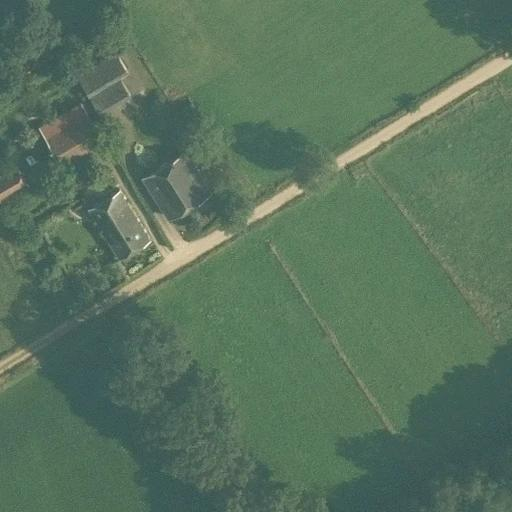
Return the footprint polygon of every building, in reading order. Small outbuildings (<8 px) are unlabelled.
[(119,78),(120,79),(129,73),(116,52),(77,76),(89,97),(119,78)] [(131,98),(120,79),(119,78),(89,97),(100,116),(131,98)] [(83,155),(104,144),(87,112),(43,135),(61,171),(85,158),(83,155)] [(167,218),(207,192),(182,152),(142,178),(167,218)] [(0,198),(26,183),(17,167),(0,177),(0,198)] [(116,260),(147,241),(112,183),(81,202),(116,260)]
